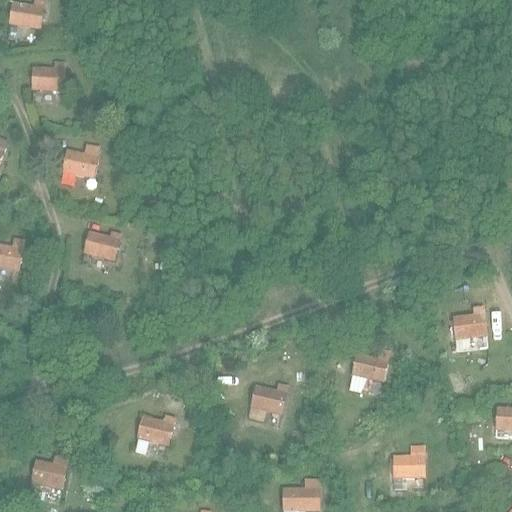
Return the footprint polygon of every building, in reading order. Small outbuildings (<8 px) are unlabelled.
[(9,28),(40,33),(45,2),(35,1),(33,10),(13,7),(9,28)] [(33,93),(65,95),(68,65),(56,64),(55,71),(34,69),(33,93)] [(0,165),(9,143),(0,139),(0,165)] [(63,176),(95,182),(101,152),(89,150),(88,157),(67,153),(63,176)] [(90,235),(84,257),(114,265),(120,244),(122,238),(111,235),(109,241),(90,235)] [(13,241),(11,252),(23,254),(25,244),(13,241)] [(0,271),(19,276),(23,254),(11,252),(0,249),(0,271)] [(453,321),(456,343),(487,339),(485,318),(453,321)] [(353,378),(383,384),(387,364),(357,357),(353,378)] [(251,411),(284,418),(291,388),(279,385),(277,392),(257,388),(251,411)] [(495,433),(511,433),(511,411),(497,411),(495,433)] [(139,442),(171,449),(178,419),(166,416),(165,423),(144,418),(139,442)] [(423,450),(410,450),(410,460),(423,460),(423,450)] [(38,461),(32,484),(62,492),(69,461),(55,458),(53,465),(38,461)] [(410,460),(393,460),(393,482),(423,482),(423,460),(410,460)] [(305,493),(283,493),(282,511),(318,511),(319,483),(305,483),(305,493)]
